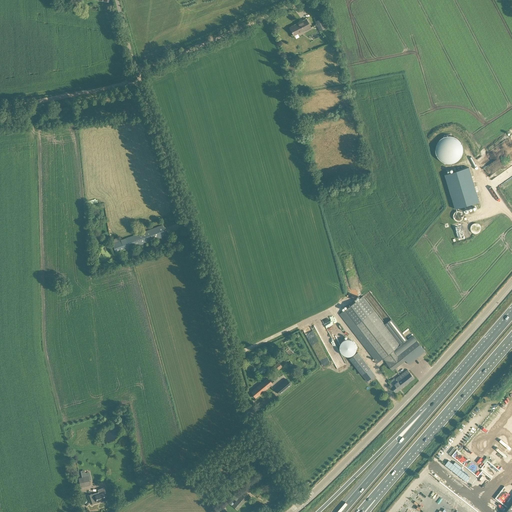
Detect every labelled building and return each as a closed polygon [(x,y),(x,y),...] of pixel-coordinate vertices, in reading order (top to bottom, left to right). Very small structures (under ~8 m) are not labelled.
[(319,31),(320,31),(325,29),(321,19),(320,15),(314,19),(319,31)] [(290,28),(292,32),(294,35),(303,30),(304,31),(311,28),(306,19),(301,22),(302,22),(295,26),(295,25),(290,28)] [(286,60),(289,73),(295,71),(292,62),(291,59),(286,60)] [(436,147),(436,149),(436,151),(436,154),(437,156),(438,158),(440,160),(441,161),(443,162),(445,163),(448,163),(450,164),(452,163),(454,163),(456,162),(458,161),(460,159),(461,157),(462,155),(463,153),(463,151),(463,149),(463,147),(462,144),(461,142),(460,141),(458,139),(456,138),(454,137),(452,136),(450,136),(447,136),(445,137),(443,138),(441,139),(439,141),(438,142),(437,145),(436,147)] [(469,167),(445,174),(455,209),(479,202),(469,167)] [(454,214),(453,216),(453,217),(454,218),(455,219),(456,220),(457,221),(458,221),(459,221),(461,221),(462,220),(463,219),(463,218),(464,217),(464,215),(463,214),(463,213),(462,212),(461,211),(459,211),(458,211),(457,211),(455,212),(454,213),(454,214)] [(471,227),(471,228),(471,229),(471,231),(472,232),(473,233),(474,233),(475,233),(477,233),(478,233),(479,232),(480,231),(481,230),(481,229),(481,227),(481,226),(480,225),(479,224),(478,223),(476,223),(475,223),(473,224),(472,224),(471,225),(471,227)] [(162,226),(157,227),(113,243),(116,253),(165,235),(162,226)] [(397,348),(401,346),(363,296),(340,314),(375,359),(374,360),(376,363),(377,363),(384,358),(385,360),(393,370),(406,360),(399,350),(397,348)] [(385,324),(402,344),(401,346),(397,348),(399,350),(406,360),(409,364),(425,351),(413,335),(407,340),(391,319),(385,324)] [(335,320),(330,322),(336,339),(343,337),(340,330),(343,328),(341,324),(337,325),(335,320)] [(339,343),(345,357),(355,353),(355,351),(358,350),(353,338),(339,343)] [(358,352),(349,359),(362,375),(366,380),(370,377),(371,378),(375,375),(370,368),(358,352)] [(275,372),(282,367),(278,362),(272,368),(275,372)] [(410,372),(407,369),(395,379),(398,382),(392,387),(393,388),(396,392),(414,378),(411,374),(410,372)] [(256,398),(260,395),(272,384),(268,378),(251,392),(256,398)] [(292,385),(287,379),(275,389),(280,395),(292,385)] [(88,476),(80,478),(82,487),(91,485),(88,476)] [(439,482),(456,495),(460,490),(455,486),(457,484),(451,480),(450,482),(443,477),(439,482)] [(90,495),(88,496),(90,502),(90,503),(94,502),(97,501),(98,502),(106,499),(104,494),(106,493),(104,487),(98,490),(98,492),(95,493),(90,495)] [(232,506),(237,510),(247,498),(242,494),(232,506)]
